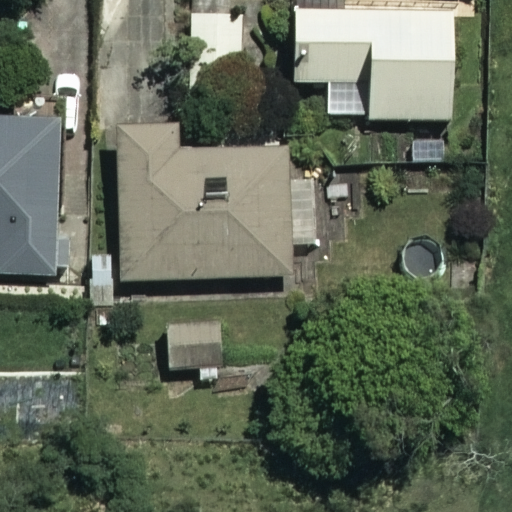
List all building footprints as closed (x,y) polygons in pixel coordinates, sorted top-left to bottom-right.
[(246,26),(194,24),(192,84),(244,86),(246,26)] [(326,129),(455,131),(455,24),(297,24),(298,94),(326,94),(326,129)] [(57,112),(0,110),(0,256),(3,256),(3,280),(54,281),(57,112)] [(455,131),(326,129),(326,174),(402,174),(402,197),(455,197),(455,131)] [(315,192),(290,192),(290,160),(179,161),(179,145),(122,145),(124,285),(292,283),(291,248),(316,248),(315,192)] [(222,328),(169,329),(170,375),(224,374),(222,328)]
